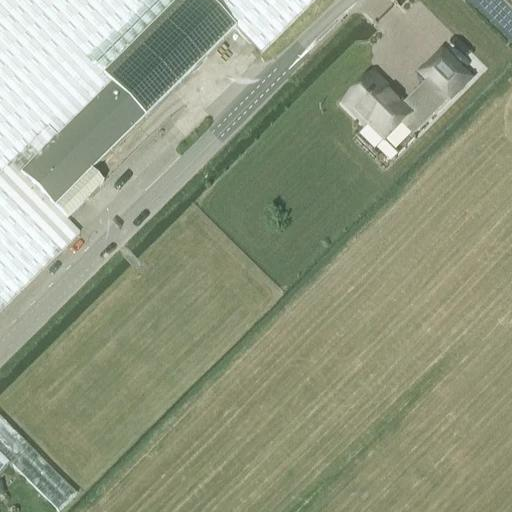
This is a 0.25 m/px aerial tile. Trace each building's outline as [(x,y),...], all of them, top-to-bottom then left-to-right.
[(0,0),(0,312),(77,236),(64,223),(21,177),(113,85),(104,76),(180,0),(203,0),(233,29),(260,56),(315,0),(0,0)] [(203,0),(180,0),(104,76),(113,85),(145,117),(233,29),(203,0)] [(372,76),(344,105),(366,128),(368,125),(385,142),(402,126),(413,137),(470,81),(442,53),(420,75),(428,82),(404,107),(372,76)] [(113,85),(21,177),(64,223),(101,187),(100,186),(88,174),(145,117),(113,85)] [(0,418),(0,456),(11,467),(56,511),(60,511),(76,496),(0,418)] [(0,477),(11,467),(0,456),(0,477)]
